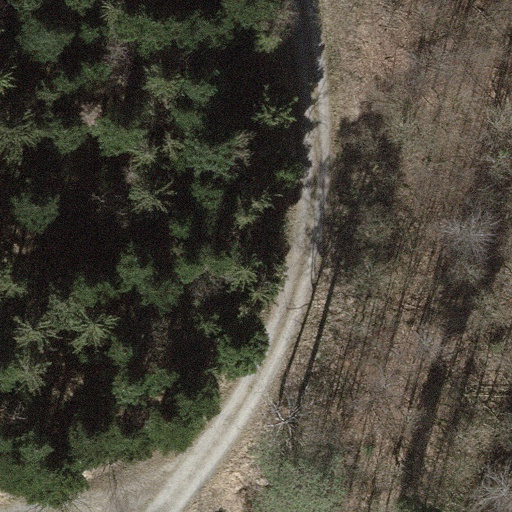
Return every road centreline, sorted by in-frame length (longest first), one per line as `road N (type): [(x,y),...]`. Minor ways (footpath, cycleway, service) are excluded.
road 1 (track): [(302,0),(314,52),(325,209),(293,343),(211,462),(162,511)]
road 2 (track): [(211,462),(61,511)]
